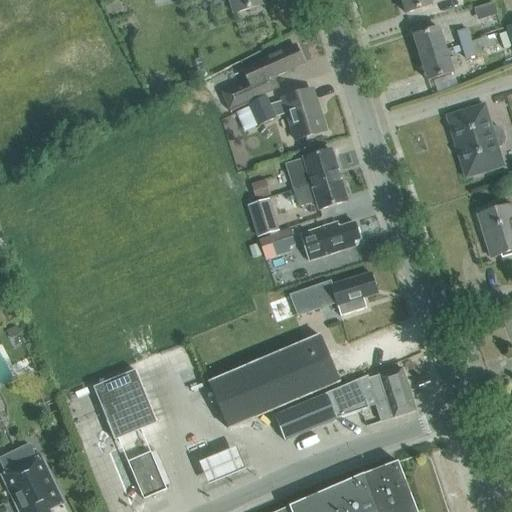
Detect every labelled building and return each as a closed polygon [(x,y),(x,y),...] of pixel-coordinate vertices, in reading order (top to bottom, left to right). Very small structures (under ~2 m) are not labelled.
[(229,0),(235,15),(264,7),(261,0),(229,0)] [(401,0),(406,15),(432,6),(431,4),(440,1),(439,0),(401,0)] [(420,59),(446,51),(439,30),(413,37),(420,59)] [(457,34),(461,47),(471,44),(467,31),(457,34)] [(475,57),(471,44),(461,47),(465,60),(475,57)] [(222,96),(230,114),(248,105),(258,101),(257,99),(279,89),(273,74),(275,79),(285,74),(284,73),(303,64),(296,47),(267,60),(268,62),(243,73),(248,83),(222,96)] [(453,74),(446,51),(420,59),(427,82),(453,74)] [(276,118),(287,114),(296,141),(325,132),(312,91),(283,100),(283,102),(270,106),(266,97),(258,101),(248,105),(258,127),(276,119),(276,118)] [(466,178),(502,167),(497,149),(501,147),(504,144),(505,140),(502,131),(499,128),(495,128),(491,129),(484,107),(448,118),(466,178)] [(304,160),(286,166),(294,191),(339,177),(335,165),(337,164),(335,156),(332,157),(331,151),(304,160)] [(342,189),(339,177),(294,191),(299,208),(317,202),(320,211),(347,203),(345,197),(347,196),(345,189),(342,189)] [(265,178),(251,183),(256,199),(271,194),(265,178)] [(258,239),(280,232),(270,200),(248,207),(258,239)] [(511,207),(511,206),(478,216),(491,259),(511,252),(511,207)] [(355,243),(361,241),(355,224),(339,229),(337,224),(301,236),(310,263),(356,248),(355,243)] [(270,236),(275,253),(295,247),(290,230),(270,236)] [(297,315),(336,303),(337,308),(341,318),(367,310),(364,300),(378,295),(371,274),(331,287),(330,284),(291,296),(297,315)] [(21,335),(17,327),(6,332),(10,340),(21,335)] [(228,430),(340,384),(320,337),(209,382),(228,430)] [(325,396),(274,417),(284,441),(336,420),(336,419),(368,409),(365,399),(373,397),(382,423),(393,419),(393,420),(416,413),(402,369),(379,377),(380,377),(369,380),(367,377),(325,395),(325,396)] [(115,442),(157,425),(135,372),(93,389),(115,442)] [(239,452),(200,468),(209,491),(248,475),(239,452)] [(143,500),(165,490),(150,454),(128,464),(143,500)] [(49,511),(62,506),(40,459),(0,477),(16,511),(49,511)] [(416,511),(397,464),(381,469),(364,477),(364,476),(281,511),(416,511)]
